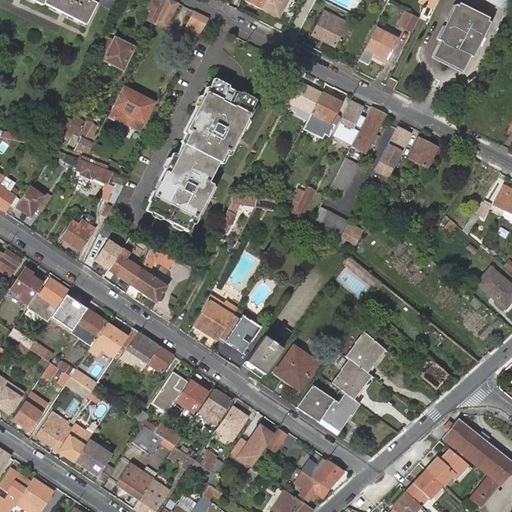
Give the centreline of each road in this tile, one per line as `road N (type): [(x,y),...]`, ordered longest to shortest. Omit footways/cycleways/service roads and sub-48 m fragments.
road 1 (residential): [(369,473),(0,223)]
road 2 (residential): [(511,164),(193,0)]
road 3 (residential): [(0,435),(114,511)]
road 4 (residential): [(369,473),(466,388)]
